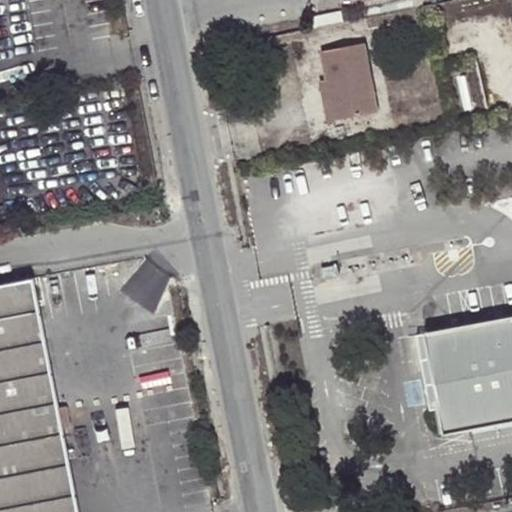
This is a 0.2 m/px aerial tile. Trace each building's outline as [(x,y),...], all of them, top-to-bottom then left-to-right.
[(321,52),(327,81),(332,106),(324,108),(327,121),(377,112),(363,44),(321,52)] [(332,106),(327,81),(318,82),(324,108),(332,106)] [(340,274),(337,264),(324,268),(326,277),(340,274)] [(0,285),(0,511),(76,511),(60,429),(56,407),(30,280),(0,285)] [(439,396),(447,433),(511,420),(511,316),(426,333),(436,384),(439,396)] [(439,396),(436,384),(422,386),(425,400),(439,396)] [(56,407),(60,429),(71,427),(66,405),(56,407)] [(296,472),(308,470),(304,449),(292,452),(296,472)]
